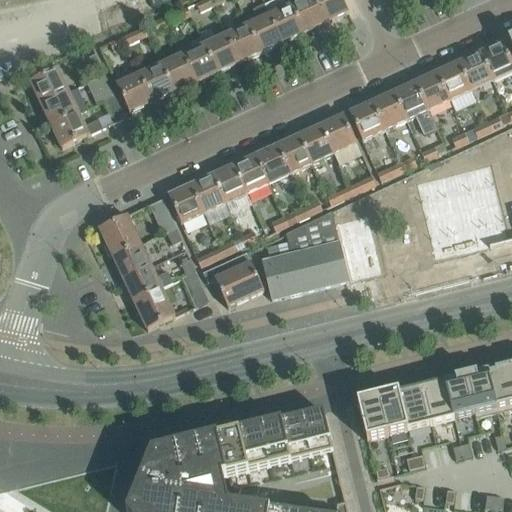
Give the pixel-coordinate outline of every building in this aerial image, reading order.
[(225,4),(223,0),(212,0),(210,1),(213,9),(225,4)] [(305,36),(292,8),(292,9),(287,0),(280,0),(265,7),(283,46),(305,36)] [(327,26),(314,0),(310,0),(292,8),(305,36),(327,26)] [(349,16),(341,0),(314,0),(327,26),(349,16)] [(213,9),(210,1),(196,8),(200,15),(213,9)] [(283,46),(265,7),(255,12),(259,23),(248,28),(261,56),(283,46)] [(182,24),(178,16),(167,21),(170,29),(182,24)] [(170,29),(167,21),(153,28),(156,36),(170,29)] [(261,56),(248,28),(226,38),(239,66),(261,56)] [(148,39),(144,32),(123,41),(127,49),(148,39)] [(239,66),(226,38),(204,48),(217,76),(239,66)] [(112,56),(127,49),(123,41),(109,48),(112,56)] [(511,76),(511,66),(503,46),(480,57),(493,85),(511,76)] [(217,76),(204,48),(182,58),(195,86),(217,76)] [(102,70),(96,57),(87,62),(93,74),(102,70)] [(493,85),(480,57),(459,67),(471,94),(493,85)] [(195,86),(182,58),(161,68),(173,96),(195,86)] [(471,94),(459,67),(437,76),(450,104),(471,94)] [(173,96),(161,68),(139,78),(151,106),(173,96)] [(69,94),(58,71),(30,85),(41,108),(69,94)] [(450,104),(437,76),(415,86),(428,114),(450,104)] [(115,99),(105,77),(87,86),(97,108),(103,105),(115,99)] [(151,106),(139,78),(117,88),(129,116),(151,106)] [(415,86),(393,96),(406,124),(417,119),(425,138),(436,133),(428,114),(415,86)] [(79,116),(69,94),(41,108),(51,129),(79,116)] [(406,124),(393,96),(372,106),(385,134),(406,124)] [(126,121),(115,99),(103,105),(114,127),(126,121)] [(385,134),(372,106),(350,116),(363,144),(385,134)] [(62,152),(104,132),(99,122),(86,129),(79,116),(51,129),(62,152)] [(490,136),(511,126),(507,116),(486,126),(490,136)] [(357,148),(344,119),(320,129),(334,159),(357,148)] [(469,145),(490,136),(486,126),(464,136),(469,145)] [(334,159),(320,129),(299,139),(312,169),(334,159)] [(469,145),(464,136),(463,137),(459,129),(450,133),(454,141),(452,142),(456,151),(469,145)] [(312,169),(299,139),(277,149),(291,178),(312,169)] [(291,178),(277,149),(255,159),(269,188),(291,178)] [(422,156),(425,165),(439,160),(435,150),(422,156)] [(269,188),(255,159),(234,169),(248,198),(269,188)] [(413,160),(399,166),(404,176),(417,169),(413,160)] [(404,176),(399,166),(377,176),(382,186),(404,176)] [(248,198),(234,169),(213,179),(226,208),(248,198)] [(490,169),(416,188),(435,264),(509,246),(490,169)] [(226,208),(213,179),(191,189),(204,218),(226,208)] [(376,189),(372,179),(349,189),(354,199),(376,189)] [(204,218),(191,189),(168,199),(182,228),(204,218)] [(327,200),(331,209),(331,210),(345,203),(340,194),(327,200)] [(177,232),(163,202),(150,208),(163,238),(168,236),(177,232)] [(318,204),(305,210),(310,220),(323,214),(318,204)] [(310,220),(305,210),(293,216),(297,226),(310,220)] [(291,257),(262,264),(269,292),(272,304),(350,284),(332,215),(286,238),(291,257)] [(141,248),(127,219),(100,232),(108,249),(104,250),(109,261),(113,259),(114,261),(141,248)] [(272,226),(276,235),(276,236),(289,230),(284,220),(272,226)] [(368,220),(336,228),(340,247),(372,239),(368,220)] [(183,244),(177,232),(168,236),(173,249),(183,244)] [(241,240),(245,250),(258,244),(254,234),(241,240)] [(372,239),(340,247),(345,266),(377,258),(372,239)] [(232,245),(219,251),(224,260),(237,254),(232,245)] [(152,270),(141,248),(114,261),(124,283),(152,270)] [(224,260),(219,251),(197,262),(201,271),(224,260)] [(264,295),(247,257),(203,276),(209,288),(216,285),(228,311),(264,295)] [(377,258),(345,266),(350,284),(382,276),(377,258)] [(196,275),(191,263),(181,267),(187,279),(187,280),(196,275)] [(157,280),(152,270),(124,283),(134,305),(162,291),(162,292),(173,286),(168,275),(157,280)] [(210,305),(196,275),(187,280),(187,279),(183,281),(196,311),(210,305)] [(176,320),(162,292),(162,291),(134,305),(135,307),(132,308),(137,319),(140,317),(148,334),(159,328),(176,320)] [(489,375),(487,376),(498,417),(511,414),(511,413),(511,375),(511,370),(496,374),(496,376),(490,378),(489,375)] [(487,376),(466,381),(477,422),(498,417),(487,376)] [(466,381),(445,386),(455,423),(462,421),(475,418),(476,421),(476,423),(477,422),(466,381)] [(445,386),(422,392),(431,429),(455,423),(445,386)] [(399,396),(398,396),(408,435),(431,429),(422,392),(400,397),(399,396)] [(398,396),(379,401),(388,439),(408,435),(398,396)] [(379,401),(359,406),(368,445),(388,439),(379,401)] [(304,420),(301,420),(311,460),(334,454),(324,415),(320,416),(304,420)] [(283,425),(280,425),(290,465),(311,460),(301,420),(299,421),(283,425)] [(262,430),(259,431),(269,470),(290,465),(280,425),(278,426),(262,430)] [(241,435),(238,436),(248,476),(269,470),(259,431),(257,431),(241,435)] [(136,496),(129,511),(253,511),(230,509),(223,482),(248,476),(238,436),(236,436),(219,441),(214,442),(197,446),(191,447),(174,451),(169,453),(152,457),(151,459),(150,462),(143,480),(141,484),(136,496)] [(503,439),(495,441),(498,453),(506,451),(503,439)] [(469,447),(461,449),(464,461),(472,459),(469,447)] [(461,449),(453,451),(456,463),(464,461),(461,449)] [(422,459),(415,460),(418,472),(425,470),(422,459)] [(415,460),(407,462),(409,474),(418,472),(415,460)] [(388,471),(376,474),(378,482),(390,479),(388,471)] [(417,489),(415,501),(423,502),(425,490),(417,489)] [(447,493),(446,505),(454,506),(456,494),(447,493)] [(487,498),(485,510),(493,511),(495,499),(487,498)] [(495,499),(493,511),(496,511),(501,511),(503,501),(495,499)]
